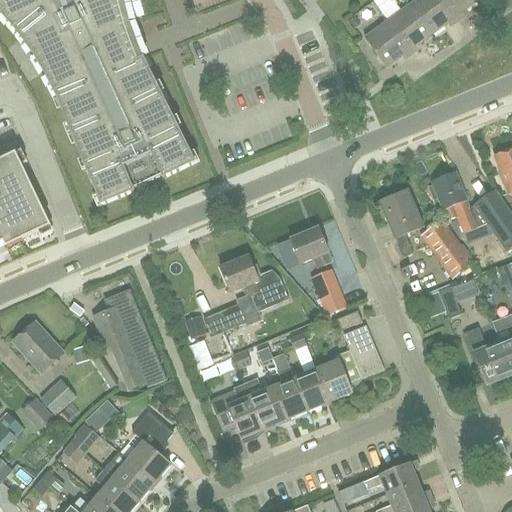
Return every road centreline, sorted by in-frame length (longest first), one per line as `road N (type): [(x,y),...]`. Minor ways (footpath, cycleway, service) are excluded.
road 1 (residential): [(0,296),(335,159)]
road 2 (residential): [(195,511),(223,484),(431,402)]
road 3 (residential): [(431,402),(335,159)]
road 4 (residential): [(335,159),(511,85)]
road 5 (residential): [(335,159),(262,0)]
